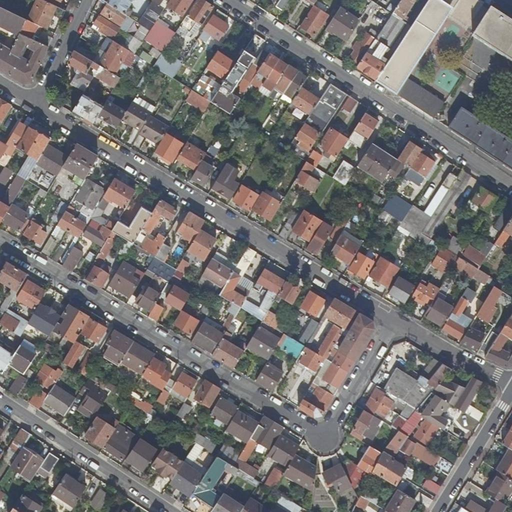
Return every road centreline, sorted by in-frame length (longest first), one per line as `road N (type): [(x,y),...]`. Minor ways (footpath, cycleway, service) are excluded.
road 1 (residential): [(388,320),(326,423),(312,430),(0,243)]
road 2 (residential): [(34,105),(388,320)]
road 3 (residential): [(511,186),(227,0)]
road 4 (residential): [(171,511),(0,397)]
road 5 (residential): [(437,511),(511,389)]
road 6 (residential): [(388,320),(511,383)]
